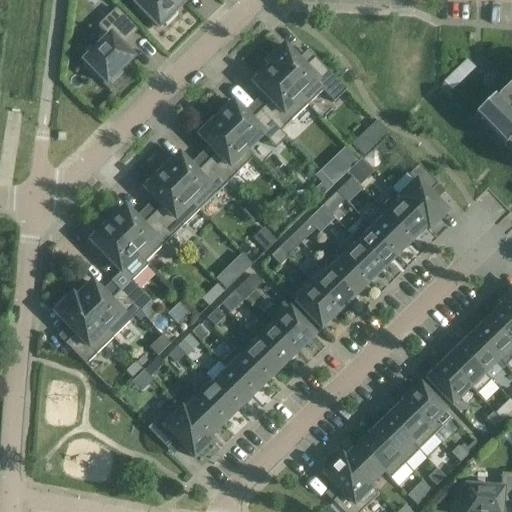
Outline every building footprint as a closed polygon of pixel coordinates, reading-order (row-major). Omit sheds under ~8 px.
[(129,0),(138,9),(135,11),(144,21),(147,18),(158,29),(162,25),(165,29),(177,17),(173,14),(185,3),(181,0),(129,0)] [(136,33),(115,11),(99,27),(109,38),(83,63),(86,66),(83,68),(93,78),(96,76),(106,86),(109,83),(111,85),(121,75),(119,73),(132,60),(121,48),(136,33)] [(346,92),(314,60),(305,69),(284,48),(266,65),(267,67),(267,66),(307,107),(322,93),(333,104),(346,92)] [(475,69),(466,61),(443,83),(451,92),(475,69)] [(267,66),(267,67),(255,77),(258,80),(252,85),(270,103),(260,113),(280,133),(281,133),(307,107),(267,66)] [(511,84),(497,99),(498,99),(496,101),(493,98),(474,117),(477,119),(480,116),(488,125),(485,128),(505,148),(508,145),(511,149),(511,84)] [(225,107),(213,119),(246,153),(247,152),(263,137),(276,151),(288,139),(281,133),(280,133),(260,113),(250,122),(233,104),(227,109),(225,107)] [(216,156),(206,165),(226,186),(254,159),(247,152),(246,153),(213,119),(201,130),(203,132),(198,138),(216,156)] [(374,145),(364,135),(351,147),(361,157),(374,145)] [(343,173),(355,162),(346,152),(334,164),(343,173)] [(171,160),(159,171),(199,212),(226,186),(206,165),(196,175),(179,157),(173,162),(171,160)] [(359,188),(374,173),(361,161),(346,175),(359,188)] [(426,229),(428,232),(446,214),(428,195),(437,186),(419,167),(408,177),(415,184),(399,199),(399,200),(426,228),(426,229)] [(172,238),(199,212),(159,171),(147,183),(149,185),(144,190),(162,208),(152,218),(172,238)] [(314,178),(321,185),(315,191),(321,198),(332,188),(319,174),(314,178)] [(399,199),(395,195),(380,210),(412,242),(426,229),(426,228),(399,200),(399,199)] [(330,215),(339,207),(331,199),(322,207),(330,215)] [(105,224),(145,265),(145,264),(172,238),(152,218),(142,227),(124,209),(119,215),(117,212),(105,224)] [(366,224),(397,257),(412,242),(380,210),(366,224)] [(315,228),(324,219),(318,212),(308,221),(315,228)] [(307,223),(297,233),(305,242),(315,231),(307,223)] [(95,238),(90,243),(103,257),(121,275),(111,284),(119,293),(130,282),(132,284),(149,267),(145,264),(145,265),(105,224),(93,235),(95,238)] [(351,238),(382,271),(397,257),(366,224),(351,238)] [(258,246),(265,254),(278,241),(271,234),(258,246)] [(382,271),(351,238),(336,253),(368,285),(382,271)] [(278,251),(286,259),(294,252),(286,243),(278,251)] [(271,258),(280,268),(287,261),(286,259),(278,251),(271,258)] [(336,253),(322,267),(353,299),(368,285),(336,253)] [(307,281),(338,313),(353,299),(322,267),(307,281)] [(226,273),(217,282),(226,292),(236,282),(226,273)] [(289,298),(321,331),(338,313),(307,281),(289,298)] [(130,282),(119,293),(139,314),(140,313),(150,303),(130,282)] [(73,298),(72,299),(113,340),(139,314),(119,293),(109,303),(101,294),(92,284),(87,290),(84,287),(73,298)] [(243,285),(235,292),(245,302),(252,295),(243,285)] [(214,303),(224,293),(218,287),(208,297),(214,303)] [(511,292),(499,305),(502,308),(511,317),(511,292)] [(85,367),(113,340),(72,299),(73,298),(72,297),(54,315),(75,336),(65,346),(85,367)] [(282,305),(265,322),(296,355),(314,337),(282,305)] [(511,317),(502,308),(488,321),(511,345),(511,317)] [(206,320),(214,329),(224,319),(216,311),(206,320)] [(134,319),(139,323),(144,318),(139,314),(134,319)] [(511,345),(488,321),(474,335),(499,361),(505,368),(511,360),(511,345)] [(281,369),(296,355),(265,322),(250,336),(281,369)] [(199,327),(191,334),(200,344),(208,337),(199,327)] [(484,375),(499,361),(474,335),(459,350),(484,375)] [(267,383),(281,369),(250,336),(235,351),(267,383)] [(199,347),(189,337),(178,348),(187,358),(199,347)] [(167,358),(175,366),(184,356),(176,348),(167,358)] [(491,382),(484,375),(459,350),(444,364),(469,390),(476,397),(491,382)] [(220,366),(227,372),(252,397),(267,383),(235,351),(220,366)] [(164,365),(157,358),(144,372),(151,378),(164,365)] [(132,381),(142,371),(135,364),(125,373),(132,381)] [(426,381),(451,407),(469,390),(444,364),(426,381)] [(227,372),(213,385),(213,386),(237,411),(252,397),(227,372)] [(237,411),(213,386),(213,385),(207,378),(191,393),(223,426),(237,411)] [(420,388),(402,405),(434,437),(451,420),(420,388)] [(209,439),(223,426),(191,393),(177,407),(208,440),(209,439)] [(494,415),(502,424),(511,413),(511,404),(509,401),(494,415)] [(211,442),(209,439),(208,440),(177,407),(175,404),(147,431),(166,450),(175,441),(194,460),(211,442)] [(419,452),(434,437),(402,405),(387,419),(419,452)] [(495,431),(502,424),(494,415),(493,414),(485,421),(495,431)] [(387,419),(373,433),(404,466),(419,452),(387,419)] [(501,439),(511,448),(511,431),(510,430),(501,439)] [(373,433),(358,448),(383,473),(390,480),(404,466),(373,433)] [(368,487),(369,487),(383,473),(358,448),(344,461),(343,462),(368,487)] [(459,449),(458,448),(450,455),(460,465),(467,457),(459,449)] [(340,511),(362,511),(378,497),(369,487),(368,487),(343,462),(344,461),(341,458),(323,476),(342,495),(332,504),(340,511)] [(427,480),(435,488),(444,479),(436,471),(427,480)] [(511,477),(502,477),(501,491),(465,488),(465,492),(462,492),(461,504),(464,505),(463,511),(501,511),(502,503),(511,503),(511,477)] [(413,493),(422,502),(431,493),(422,484),(413,493)]
